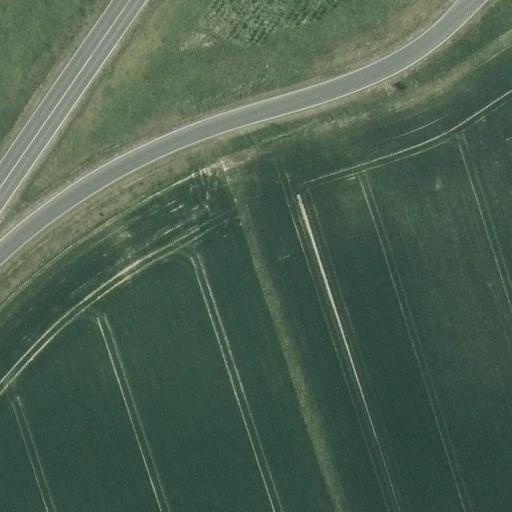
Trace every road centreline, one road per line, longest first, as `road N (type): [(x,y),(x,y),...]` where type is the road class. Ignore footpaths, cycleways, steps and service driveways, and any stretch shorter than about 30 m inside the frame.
road 1 (primary): [(0,256),(78,191),(168,144),(364,78),(448,30),(475,0)]
road 2 (primary): [(0,191),(131,0)]
